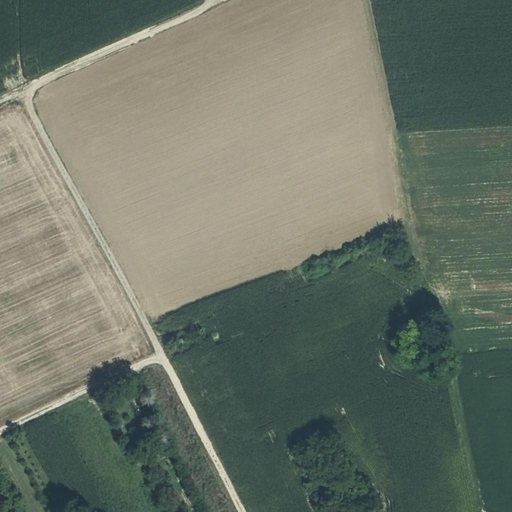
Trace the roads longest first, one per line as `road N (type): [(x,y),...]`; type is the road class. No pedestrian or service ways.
road 1 (track): [(479,511),(363,0)]
road 2 (track): [(20,92),(240,511)]
road 3 (track): [(215,0),(0,101)]
road 4 (track): [(0,429),(160,358)]
